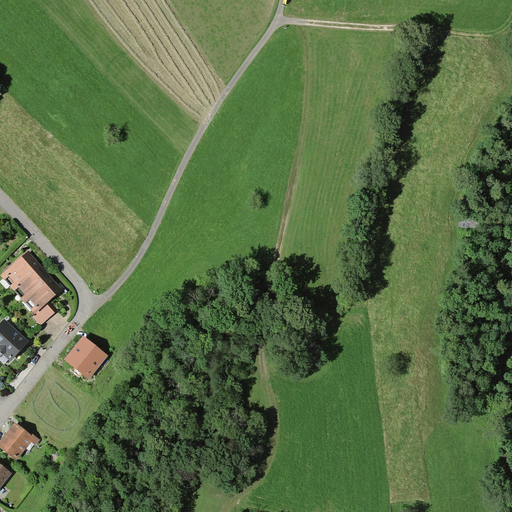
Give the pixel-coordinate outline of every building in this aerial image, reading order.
[(479,219),(459,216),(458,228),(477,230),(479,219)] [(5,276),(15,287),(37,268),(26,255),(14,265),(16,267),(5,276)] [(15,287),(25,299),(47,279),(37,268),(15,287)] [(59,292),(47,279),(25,299),(35,310),(40,305),(45,300),(47,302),(59,292)] [(45,300),(40,305),(50,317),(56,312),(47,302),(45,300)] [(50,317),(40,305),(35,310),(45,321),(50,317)] [(39,326),(45,321),(35,310),(29,315),(39,326)] [(0,326),(0,351),(10,360),(25,343),(3,323),(0,326)] [(105,353),(84,336),(67,357),(89,374),(105,353)] [(0,447),(14,459),(30,439),(14,426),(0,444),(0,447)] [(0,484),(9,474),(0,466),(0,484)]
